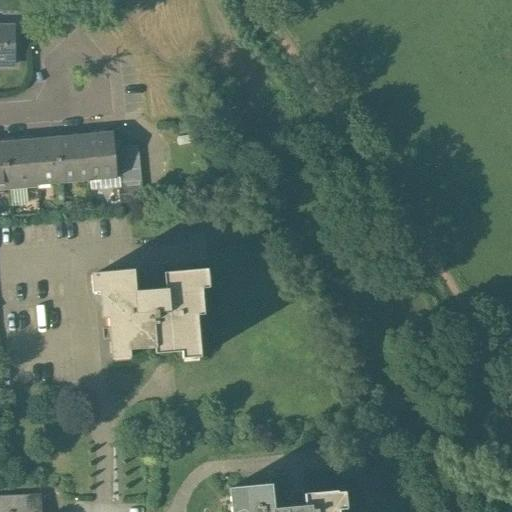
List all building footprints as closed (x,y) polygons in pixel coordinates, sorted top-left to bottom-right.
[(13,29),(0,28),(0,65),(13,65),(13,29)] [(113,134),(86,136),(89,181),(117,179),(114,148),(113,134)] [(86,136),(59,139),(63,183),(89,181),(86,136)] [(32,144),(7,146),(7,144),(0,144),(0,189),(10,188),(10,190),(38,187),(38,185),(63,183),(59,139),(32,141),(32,144)] [(139,146),(114,148),(117,179),(120,208),(144,206),(139,146)] [(166,290),(136,293),(134,271),(98,274),(98,275),(91,276),(93,294),(100,293),(102,319),(109,318),(112,353),(113,353),(114,361),(131,359),(130,351),(155,349),(155,354),(182,352),(183,360),(200,358),(199,350),(200,350),(198,316),(203,316),(201,289),(208,288),(207,272),(199,272),(199,271),(164,274),(166,290)] [(305,505),(275,508),(272,484),(230,489),(231,511),(339,511),(339,508),(346,507),(345,491),(337,491),(337,490),(304,493),(305,505)] [(41,511),(41,498),(0,499),(0,511),(41,511)]
